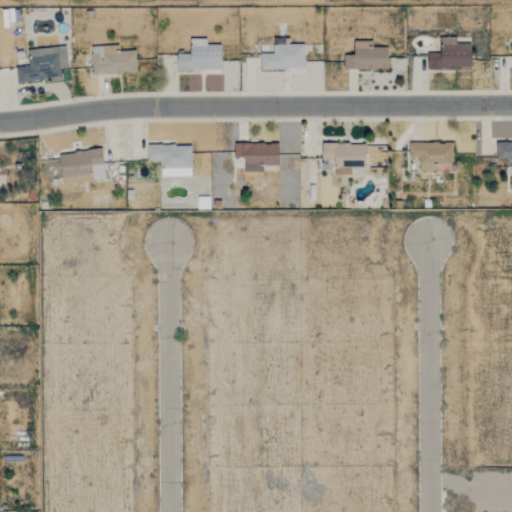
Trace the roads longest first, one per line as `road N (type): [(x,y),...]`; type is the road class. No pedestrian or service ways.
road 1 (residential): [(0,123),(121,108),(511,103)]
road 2 (residential): [(429,238),(428,511)]
road 3 (residential): [(168,511),(167,241)]
